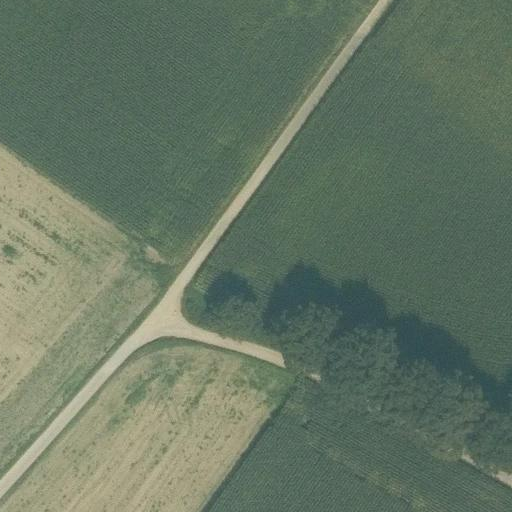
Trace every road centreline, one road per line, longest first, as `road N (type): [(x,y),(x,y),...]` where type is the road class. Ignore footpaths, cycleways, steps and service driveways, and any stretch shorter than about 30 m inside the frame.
road 1 (track): [(152,319),(291,362),(511,484)]
road 2 (track): [(152,319),(386,0)]
road 3 (track): [(0,488),(152,319)]
